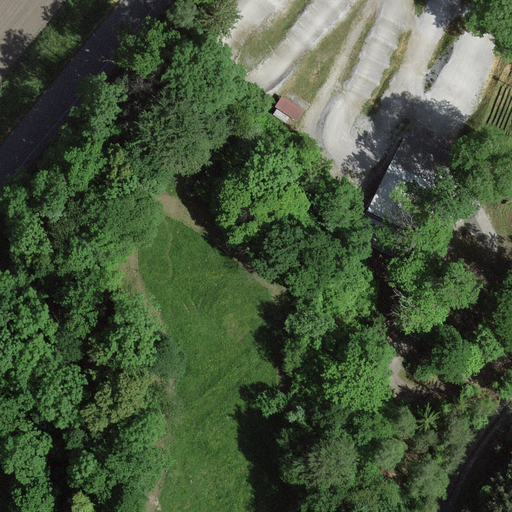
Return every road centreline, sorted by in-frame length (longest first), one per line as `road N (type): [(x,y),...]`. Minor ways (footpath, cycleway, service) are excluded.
road 1 (tertiary): [(0,173),(134,0)]
road 2 (track): [(444,511),(511,396)]
